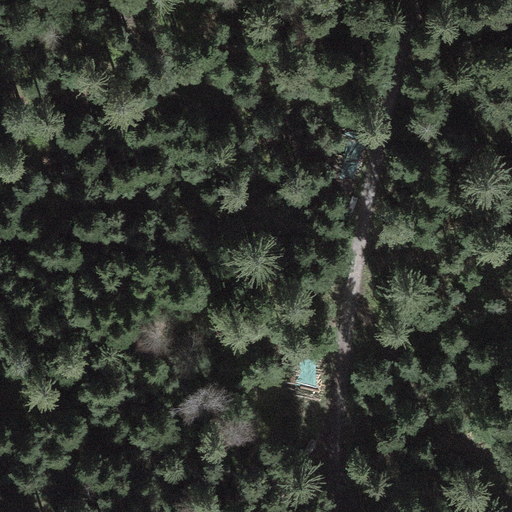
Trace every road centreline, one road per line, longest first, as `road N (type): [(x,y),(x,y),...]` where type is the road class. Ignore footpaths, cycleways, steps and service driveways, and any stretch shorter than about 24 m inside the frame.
road 1 (track): [(343,511),(348,361),(420,0)]
road 2 (track): [(511,463),(466,446),(348,361)]
